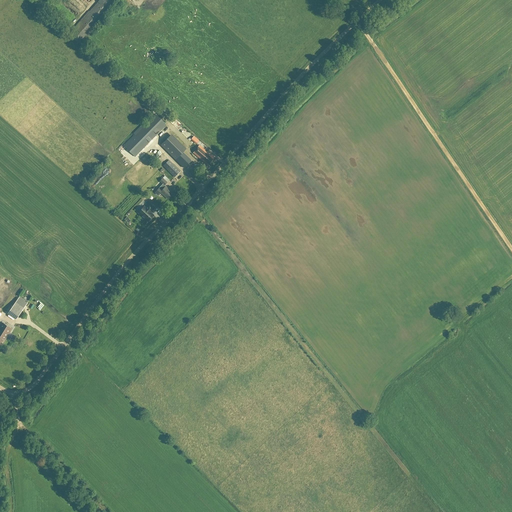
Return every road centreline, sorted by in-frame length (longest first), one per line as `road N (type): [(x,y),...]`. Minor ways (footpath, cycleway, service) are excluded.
road 1 (unclassified): [(13,393),(32,386),(127,261),(381,0)]
road 2 (track): [(437,511),(187,202)]
road 3 (track): [(333,0),(354,18),(511,248)]
